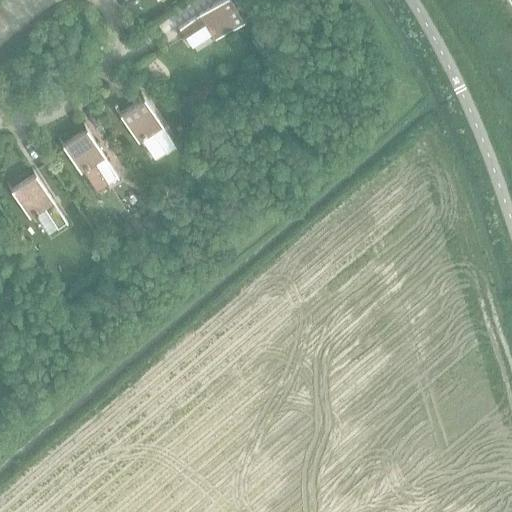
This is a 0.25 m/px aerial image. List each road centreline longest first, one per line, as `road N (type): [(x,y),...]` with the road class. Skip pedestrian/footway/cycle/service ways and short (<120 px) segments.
road 1 (unclassified): [(118,0),(122,37),(93,90),(45,122),(0,118)]
road 2 (unclassified): [(511,224),(460,85)]
